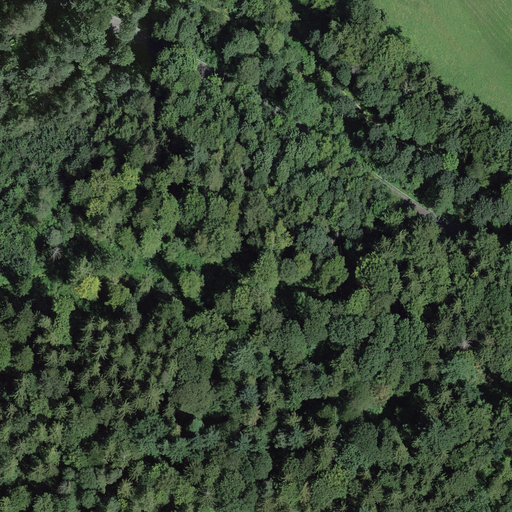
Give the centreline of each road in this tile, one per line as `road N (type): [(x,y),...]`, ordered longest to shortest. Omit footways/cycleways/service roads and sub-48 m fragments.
road 1 (residential): [(63,0),(229,86),(415,213),(511,249)]
road 2 (track): [(511,174),(405,130),(192,0)]
